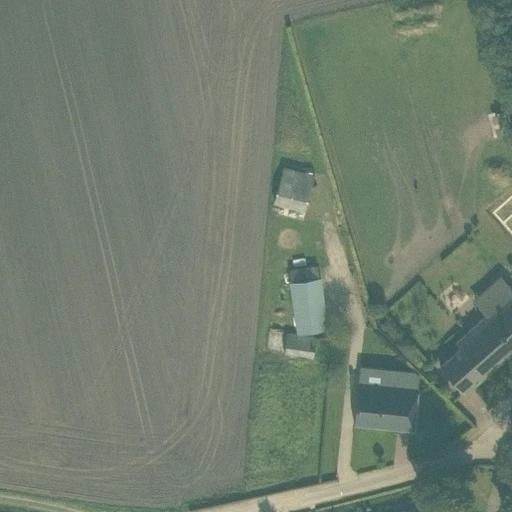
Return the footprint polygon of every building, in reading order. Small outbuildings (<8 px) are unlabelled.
[(284,166),(274,202),(304,210),(314,175),(284,166)] [(288,267),(288,277),(318,275),(317,266),(288,267)] [(323,276),(290,279),(296,331),(328,328),(323,276)] [(439,366),(463,393),(511,349),(511,291),(455,342),(459,347),(439,366)] [(283,352),(312,357),(315,336),(286,332),(283,352)] [(353,424),(413,429),(417,389),(380,385),(380,381),(358,379),(353,424)]
